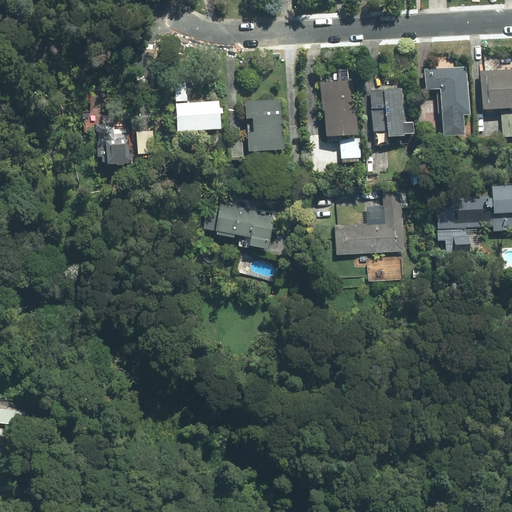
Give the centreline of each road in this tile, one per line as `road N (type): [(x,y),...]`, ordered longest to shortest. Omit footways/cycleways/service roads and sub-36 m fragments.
road 1 (residential): [(160,12),(203,35),(240,36),(511,21)]
road 2 (unknown): [(290,47),(297,234)]
